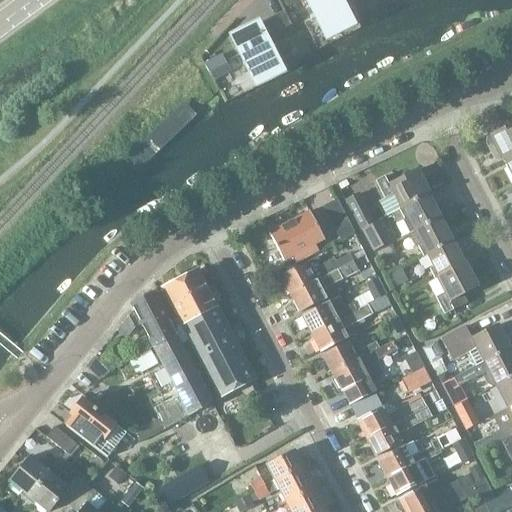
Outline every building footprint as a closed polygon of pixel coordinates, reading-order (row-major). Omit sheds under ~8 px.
[(307,0),(326,37),(352,23),(340,0),(307,0)] [(284,12),(275,16),(277,21),(276,21),(280,31),(291,26),(284,12)] [(255,33),(252,26),(232,36),(255,84),(283,70),(262,29),(255,33)] [(219,56),(205,64),(213,80),(227,72),(219,56)] [(119,158),(138,178),(200,118),(181,98),(119,158)] [(504,130),(488,138),(493,147),(490,148),(490,154),(493,160),(498,163),(503,160),(511,155),(511,120),(502,126),(504,130)] [(511,155),(503,160),(503,161),(511,178),(511,155)] [(400,210),(401,209),(427,195),(428,196),(429,195),(417,171),(388,186),(384,178),(375,182),(384,200),(392,195),(400,210)] [(360,229),(375,222),(359,193),(344,201),(360,229)] [(401,209),(402,210),(391,216),(396,224),(406,219),(413,232),(440,219),(428,196),(427,195),(401,209)] [(336,200),(322,208),(340,241),(354,234),(341,209),(336,200)] [(327,249),(309,213),(268,234),(283,263),(295,256),(297,259),(294,260),(296,263),(284,269),(285,271),(315,255),(327,249)] [(452,243),(440,219),(413,232),(409,234),(409,239),(413,245),(416,248),(417,247),(422,257),(425,256),(452,243)] [(375,222),(360,229),(373,252),(392,242),(380,220),(375,222)] [(463,265),(452,243),(425,256),(432,269),(429,270),(434,280),(436,280),(435,279),(437,278),(437,279),(463,265)] [(391,245),(373,253),(377,262),(395,254),(391,245)] [(321,266),(315,255),(285,271),(287,274),(279,278),(288,296),(353,263),(365,256),(362,251),(350,258),(349,255),(335,262),(333,259),(321,266)] [(358,273),(353,263),(288,296),(298,314),(325,300),(320,292),(340,282),(358,273)] [(465,264),(463,265),(437,279),(437,278),(435,279),(436,280),(443,294),(435,299),(444,316),(452,311),(448,303),(477,288),(465,264)] [(98,289),(109,274),(101,268),(89,282),(98,289)] [(393,288),(407,281),(401,270),(388,277),(393,288)] [(162,290),(178,320),(169,325),(175,337),(179,345),(180,344),(189,340),(220,399),(255,381),(198,271),(162,290)] [(347,308),(344,309),(338,298),(300,318),(309,336),(356,311),(374,302),(370,294),(346,306),(347,308)] [(131,306),(153,349),(175,337),(169,325),(153,295),(131,306)] [(345,340),(341,332),(372,316),(372,317),(391,307),(385,296),(374,302),(356,311),(309,336),(319,354),(345,340)] [(497,301),(468,314),(473,326),(502,312),(497,301)] [(397,315),(389,320),(393,328),(397,336),(404,333),(405,332),(397,315)] [(497,327),(471,340),(464,327),(440,340),(451,362),(470,352),(477,367),(509,350),(497,327)] [(179,345),(175,337),(153,349),(178,396),(153,409),(156,415),(158,421),(134,434),(138,442),(211,404),(186,357),(190,355),(188,351),(184,353),(180,344),(179,345)] [(392,342),(378,350),(331,375),(340,393),(341,393),(348,407),(374,393),(369,383),(382,377),(374,362),(396,350),(392,342)] [(321,357),(331,375),(378,350),(374,343),(353,354),(348,343),(321,357)] [(475,368),(453,379),(458,388),(484,374),(484,379),(487,386),(491,388),(494,387),(495,387),(511,378),(511,355),(509,350),(475,368)] [(423,369),(400,380),(408,395),(431,383),(423,369)] [(511,407),(511,378),(495,387),(507,411),(511,407)] [(491,400),(486,392),(454,408),(460,421),(478,412),(475,408),(491,400)] [(356,422),(365,440),(425,408),(420,399),(396,412),(394,408),(386,406),(356,422)] [(106,459),(126,434),(81,400),(69,415),(72,418),(65,428),(106,459)] [(365,440),(374,458),(401,444),(397,436),(431,418),(425,407),(425,408),(365,440)] [(35,420),(29,433),(44,440),(50,427),(35,420)] [(67,456),(75,446),(53,428),(45,438),(67,456)] [(505,429),(473,445),(478,454),(501,443),(501,442),(510,438),(505,429)] [(386,479),(433,454),(434,456),(444,450),(443,449),(460,441),(454,430),(435,440),(437,442),(430,446),(430,447),(409,459),(403,448),(377,461),(386,479)] [(511,436),(511,437),(510,438),(501,442),(501,443),(511,464),(511,436)] [(266,466),(277,486),(303,472),(292,452),(266,466)] [(395,497),(422,483),(433,477),(427,466),(437,461),(434,456),(433,454),(386,479),(395,497)] [(8,482),(28,499),(48,474),(48,473),(57,461),(49,455),(39,466),(29,458),(8,482)] [(66,469),(57,461),(48,473),(48,474),(28,499),(44,511),(50,511),(60,500),(69,508),(86,486),(76,478),(67,489),(57,481),(66,469)] [(200,467),(180,478),(189,494),(209,482),(200,467)] [(116,468),(108,478),(118,486),(126,476),(116,468)] [(313,492),(303,472),(277,486),(287,506),(313,492)] [(257,500),(268,495),(259,479),(249,484),(257,500)] [(435,481),(423,487),(397,501),(398,502),(395,503),(394,507),(396,511),(420,511),(454,495),(464,489),(459,480),(440,490),(435,481)] [(96,494),(86,486),(69,508),(74,511),(112,511),(115,509),(106,502),(97,511),(94,511),(87,505),(96,494)] [(464,489),(454,495),(420,511),(457,511),(453,504),(459,501),(460,503),(470,497),(466,488),(464,489)] [(323,511),(313,492),(287,506),(290,511),(323,511)]
